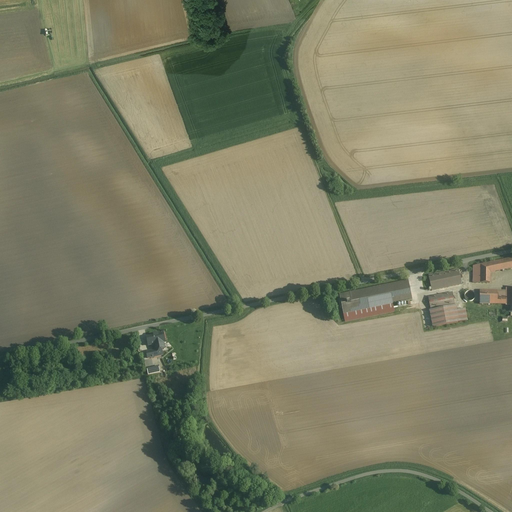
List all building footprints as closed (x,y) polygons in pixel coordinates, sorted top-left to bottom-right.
[(511,257),(480,265),(480,283),(490,283),(491,272),(511,268),(511,257)] [(462,285),(458,269),(428,275),(431,291),(462,285)] [(408,281),(339,295),(340,299),(338,299),(340,309),(342,308),(343,314),(412,300),(408,281)] [(511,288),(506,288),(505,291),(480,291),(479,304),(505,304),(505,306),(511,306),(511,312),(511,288)] [(451,291),(430,295),(433,310),(430,311),(433,327),(467,321),(465,309),(456,311),(451,291)] [(467,291),(465,299),(473,301),(475,293),(467,291)] [(148,346),(154,345),(158,344),(165,342),(163,334),(146,337),(148,346)] [(161,349),(160,350),(155,350),(146,352),(147,358),(162,355),(161,349)]
